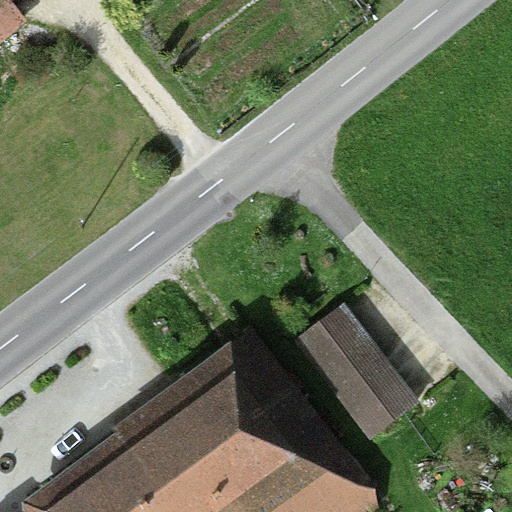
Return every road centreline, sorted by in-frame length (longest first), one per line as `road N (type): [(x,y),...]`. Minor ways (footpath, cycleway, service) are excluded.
road 1 (tertiary): [(452,0),(0,347)]
road 2 (track): [(277,141),(511,393)]
